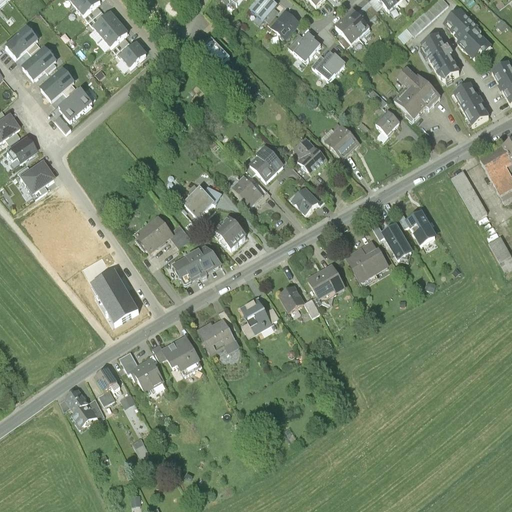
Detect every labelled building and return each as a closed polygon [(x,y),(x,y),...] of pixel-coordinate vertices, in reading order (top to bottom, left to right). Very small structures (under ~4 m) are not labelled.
[(75,10),(86,0),(67,0),(75,10)] [(84,20),(100,6),(95,0),(86,0),(75,10),(84,20)] [(221,0),(236,10),(243,0),(221,0)] [(269,0),(258,0),(249,10),(262,23),(277,7),(269,0)] [(304,0),(315,11),(322,5),(317,0),(304,0)] [(377,0),(390,15),(398,8),(390,0),(377,0)] [(102,15),(98,11),(85,22),(89,26),(102,15)] [(285,11),(269,29),(285,44),(302,26),(285,11)] [(460,11),(440,29),(458,49),(478,31),(460,11)] [(106,20),(102,15),(89,26),(93,31),(106,20)] [(355,16),(346,24),(360,41),(370,33),(355,16)] [(103,42),(119,28),(111,18),(94,32),(103,42)] [(351,49),(360,41),(346,24),(336,32),(351,49)] [(111,52),(128,38),(119,28),(103,42),(111,52)] [(16,41),(4,51),(15,63),(26,53),(35,45),(38,43),(27,31),(25,33),(22,30),(14,38),(16,41)] [(478,31),(458,49),(476,68),(496,51),(478,31)] [(305,32),(289,50),(305,64),(321,46),(305,32)] [(405,33),(399,38),(404,44),(410,39),(405,33)] [(438,37),(418,48),(441,88),(460,77),(438,37)] [(129,47),(125,42),(112,54),(116,58),(129,47)] [(230,62),(212,43),(198,57),(216,76),(230,62)] [(39,50),(35,45),(26,53),(30,58),(39,50)] [(133,51),(129,47),(116,58),(120,63),(121,62),(133,51)] [(131,73),(146,59),(137,48),(133,51),(121,62),(131,73)] [(43,55),(39,50),(30,58),(34,62),(43,55)] [(326,50),(311,68),(327,82),(343,64),(326,50)] [(34,62),(23,72),(33,84),(45,74),(47,77),(56,70),(54,67),(56,65),(45,53),(43,55),(34,62)] [(511,68),(509,63),(492,73),(511,107),(511,106),(511,68)] [(406,89),(394,102),(415,121),(438,95),(407,66),(396,79),(406,89)] [(53,83),(41,93),(51,105),(63,96),(72,88),(74,86),(64,74),(61,76),(59,73),(50,80),(53,83)] [(471,86),(454,95),(472,128),(489,119),(471,86)] [(76,93),(72,88),(63,96),(67,100),(69,98),(76,93)] [(76,93),(69,98),(73,102),(82,95),(78,91),(76,93)] [(73,102),(59,115),(70,127),(92,107),(91,106),(97,101),(89,92),(83,97),(82,95),(73,102)] [(374,125),(386,138),(401,124),(389,111),(374,125)] [(0,147),(5,144),(16,136),(19,134),(9,119),(5,121),(0,125),(0,147)] [(71,134),(60,120),(54,125),(66,138),(71,134)] [(344,162),(359,145),(339,126),(323,143),(344,162)] [(18,142),(19,141),(16,136),(5,144),(8,149),(18,142)] [(511,139),(495,150),(505,168),(511,164),(511,139)] [(311,178),(327,162),(303,140),(288,155),(311,178)] [(18,142),(8,149),(6,150),(9,155),(21,147),(18,142)] [(10,167),(14,172),(35,157),(26,144),(21,147),(9,155),(6,157),(12,166),(10,167)] [(511,201),(511,180),(505,168),(495,150),(475,160),(486,178),(502,207),(511,201)] [(267,152),(257,160),(271,175),(280,167),(267,152)] [(257,160),(249,167),(263,182),(271,175),(257,160)] [(20,182),(31,198),(38,194),(43,190),(53,183),(42,167),(30,175),(20,182)] [(260,179),(251,169),(248,172),(256,182),(260,179)] [(20,182),(30,175),(27,170),(17,177),(20,182)] [(463,173),(450,180),(473,224),(486,217),(463,173)] [(244,179),(262,199),(267,194),(249,174),(244,179)] [(231,190),(249,210),(262,199),(244,179),(231,190)] [(215,205),(200,189),(182,206),(198,223),(215,205)] [(312,221),(327,207),(310,189),(295,202),(312,221)] [(43,190),(38,194),(41,199),(47,195),(43,190)] [(406,225),(407,224),(401,214),(396,217),(404,233),(409,230),(406,225)] [(409,230),(420,251),(436,242),(422,216),(407,224),(406,225),(409,230)] [(227,217),(212,233),(232,252),(247,236),(227,217)] [(158,219),(133,238),(148,258),(170,242),(173,239),(171,236),(158,219)] [(384,241),(382,237),(376,226),(371,228),(380,244),(384,241)] [(179,253),(191,244),(180,229),(171,236),(173,239),(170,242),(179,253)] [(384,241),(398,266),(413,257),(396,229),(382,237),(384,241)] [(499,240),(487,246),(498,266),(510,260),(499,240)] [(345,261),(360,287),(388,271),(373,245),(345,261)] [(206,251),(173,269),(184,288),(221,269),(206,251)] [(332,269),(307,283),(321,307),(345,292),(332,269)] [(115,331),(139,317),(115,276),(91,289),(98,300),(95,302),(96,303),(99,301),(109,318),(106,320),(107,321),(112,318),(118,328),(114,330),(115,331)] [(295,291),(278,300),(288,318),(305,308),(304,308),(295,291)] [(258,303),(241,313),(248,326),(242,331),(249,343),(272,329),(271,328),(265,316),(258,303)] [(312,303),(304,308),(305,308),(312,322),(320,317),(312,303)] [(273,312),(265,316),(271,328),(279,323),(273,312)] [(224,328),(226,327),(231,337),(236,334),(225,314),(219,318),(224,328)] [(213,331),(199,339),(211,360),(217,357),(216,354),(224,350),(226,351),(229,356),(239,351),(231,337),(226,327),(224,328),(214,333),(213,331)] [(186,341),(162,355),(167,364),(173,374),(178,371),(181,377),(200,366),(186,341)] [(167,364),(162,355),(159,350),(153,353),(161,367),(167,364)] [(130,377),(139,372),(131,357),(119,363),(128,380),(131,378),(130,377)] [(139,372),(130,377),(131,378),(135,385),(137,384),(146,400),(155,395),(154,392),(164,386),(152,365),(139,372)] [(118,388),(109,375),(95,384),(103,397),(109,394),(118,388)] [(89,408),(79,394),(65,404),(70,413),(74,418),(72,420),(80,433),(97,421),(89,408)] [(115,405),(109,394),(103,397),(98,401),(104,411),(115,405)] [(131,399),(120,404),(125,413),(136,408),(131,399)] [(95,403),(89,408),(97,421),(100,425),(105,422),(95,403)] [(70,413),(65,404),(60,408),(64,417),(70,413)] [(149,457),(141,443),(133,447),(140,462),(149,457)] [(140,511),(140,500),(131,500),(131,511),(140,511)]
